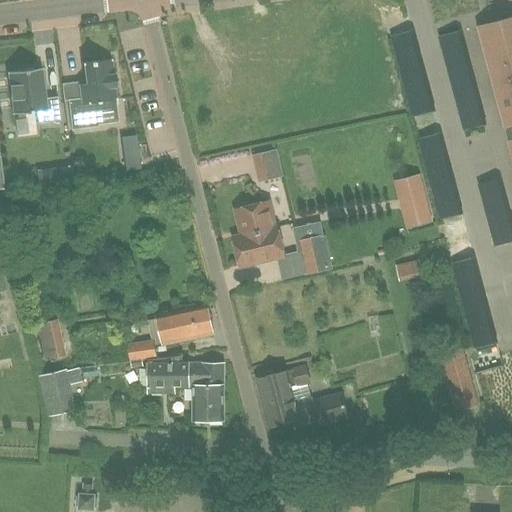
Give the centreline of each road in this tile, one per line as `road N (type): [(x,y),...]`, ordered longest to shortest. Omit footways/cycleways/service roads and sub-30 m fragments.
road 1 (residential): [(262,448),(144,0)]
road 2 (residential): [(262,448),(46,436)]
